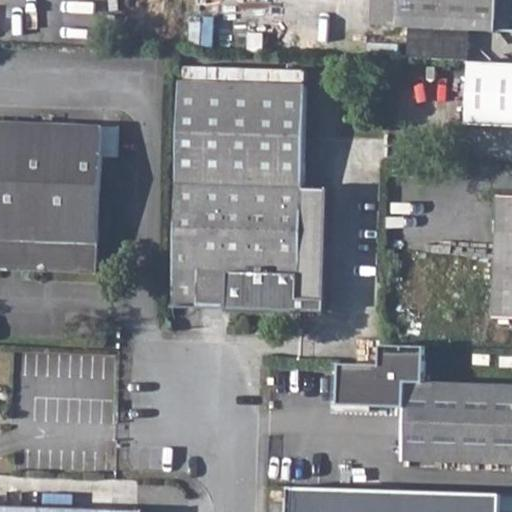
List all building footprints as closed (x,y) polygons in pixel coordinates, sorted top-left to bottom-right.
[(374,0),(374,25),(400,26),(400,0),(374,0)] [(511,0),(400,0),(400,26),(511,29),(511,0)] [(511,65),(473,64),(470,125),(511,127),(511,65)] [(184,82),(181,153),(307,158),(310,89),(184,82)] [(0,145),(105,149),(105,155),(119,155),(120,126),(0,120),(0,145)] [(0,266),(101,271),(105,155),(105,149),(0,145),(0,266)] [(181,153),(176,303),(202,304),(204,269),(231,270),(229,305),(302,307),(302,297),(306,187),(307,158),(181,153)] [(306,187),(302,297),(328,297),(331,188),(306,187)] [(511,197),(502,197),(497,316),(511,317),(511,197)] [(204,269),(202,304),(229,305),(231,270),(204,269)] [(511,382),(409,380),(406,458),(511,461),(511,382)] [(511,511),(511,492),(411,490),(293,485),(292,511),(511,511)]
